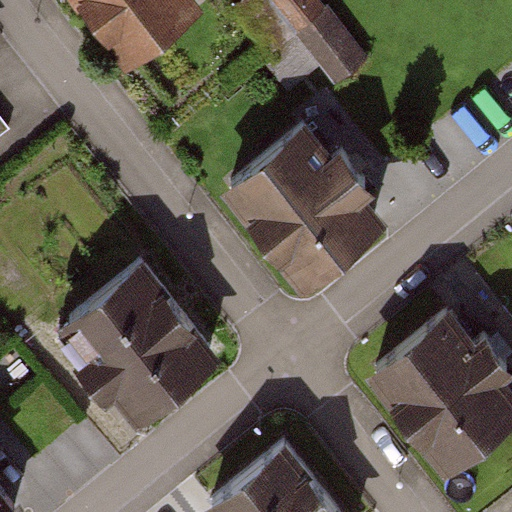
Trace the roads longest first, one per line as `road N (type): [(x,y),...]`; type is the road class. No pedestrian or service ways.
road 1 (residential): [(32,0),(292,344)]
road 2 (residential): [(511,171),(292,344)]
road 3 (residential): [(292,344),(89,511)]
road 4 (residential): [(292,344),(420,511)]
